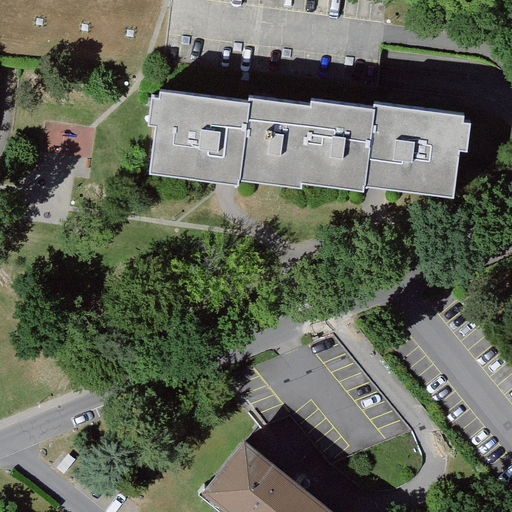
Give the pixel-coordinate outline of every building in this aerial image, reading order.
[(235,184),(236,177),(246,103),(160,90),(148,172),(222,182),(235,184)] [(296,186),(297,183),(308,104),(247,96),(246,103),(236,177),(296,186)] [(362,192),(363,182),(374,109),(309,100),(308,104),(297,183),(362,192)] [(375,103),(374,109),(363,182),(375,184),(458,195),(469,116),(375,103)] [(204,495),(225,511),(326,511),(242,446),(204,495)]
